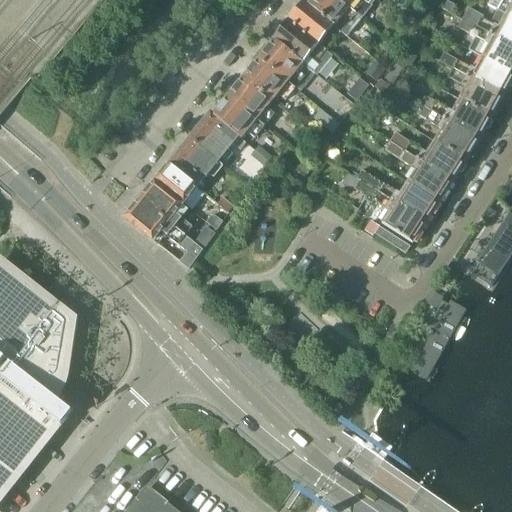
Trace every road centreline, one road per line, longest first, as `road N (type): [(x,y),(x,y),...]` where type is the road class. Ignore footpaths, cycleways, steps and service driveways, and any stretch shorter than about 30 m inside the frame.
road 1 (secondary): [(183,349),(313,467),(376,511)]
road 2 (secondary): [(183,349),(165,311),(49,193),(15,174)]
road 3 (secondary): [(15,174),(32,205),(183,349)]
road 4 (residential): [(119,170),(258,0)]
road 5 (residential): [(403,301),(511,115)]
road 6 (unclassified): [(45,511),(183,349)]
